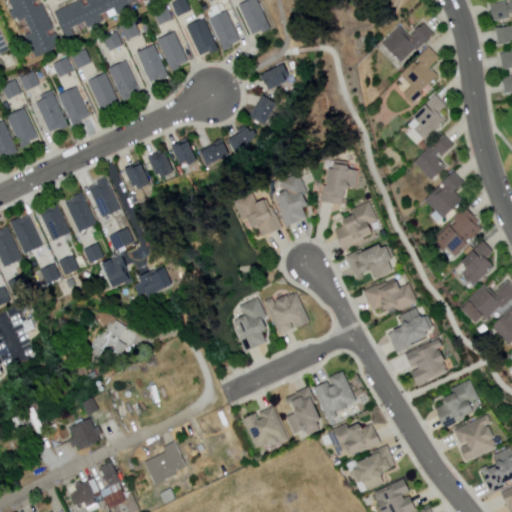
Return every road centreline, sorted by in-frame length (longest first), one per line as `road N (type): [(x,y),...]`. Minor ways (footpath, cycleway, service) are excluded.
road 1 (residential): [(317,260),(395,402),(471,511)]
road 2 (residential): [(220,94),(0,197)]
road 3 (residential): [(453,0),(471,52),(487,151),(511,217)]
road 4 (residential): [(234,393),(355,336)]
